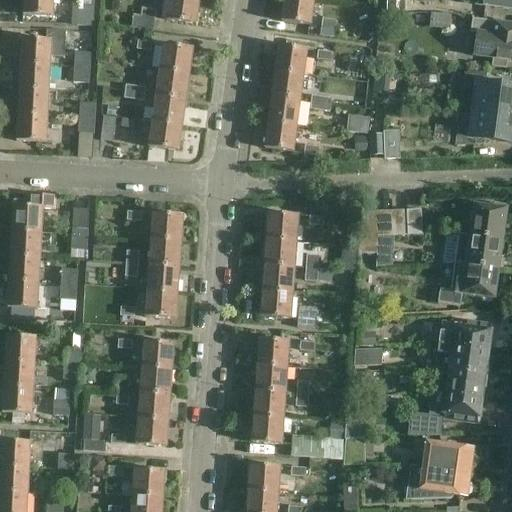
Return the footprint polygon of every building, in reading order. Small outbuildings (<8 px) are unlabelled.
[(53,19),(54,0),(23,0),(23,18),(53,19)] [(94,29),(95,0),(78,0),(76,28),(94,29)] [(197,27),(201,1),(193,0),(169,0),(167,23),(197,27)] [(311,28),(314,2),(296,0),(286,0),(283,24),(311,28)] [(386,0),(387,13),(405,13),(404,0),(386,0)] [(511,11),(511,0),(475,0),(475,7),(511,11)] [(142,11),(141,19),(134,18),(133,29),(154,32),(156,22),(157,13),(142,11)] [(323,21),(322,29),(336,31),(337,23),(323,21)] [(511,25),(472,21),(471,33),(476,34),(473,58),(511,63),(511,25)] [(65,61),(66,34),(25,32),(25,42),(22,42),(20,68),(51,69),(51,60),(65,61)] [(138,43),(137,52),(151,54),(152,45),(138,43)] [(163,47),(160,73),(190,77),(193,51),(163,47)] [(279,47),(276,73),(304,77),(308,51),(279,47)] [(318,53),(317,62),(331,64),(332,55),(318,53)] [(74,70),(90,71),(90,56),(75,55),(74,70)] [(19,93),(49,95),(51,69),(20,68),(19,93)] [(89,86),(90,71),(74,70),(73,85),(89,86)] [(186,103),(190,77),(160,73),(156,99),(186,103)] [(300,103),(304,77),(276,73),(272,99),(300,103)] [(466,74),(461,110),(475,112),(511,116),(511,88),(495,86),(494,83),(485,80),(486,74),(466,74)] [(126,88),(124,101),(144,104),(146,91),(126,88)] [(48,120),(49,95),(19,93),(18,119),(48,120)] [(312,98),(310,112),(330,114),(332,101),(312,98)] [(153,124),(182,129),(186,103),(156,99),(153,124)] [(269,125),(297,129),(300,103),(272,99),(269,125)] [(79,122),(95,123),(95,107),(80,106),(79,122)] [(117,108),(109,107),(107,116),(116,117),(117,108)] [(488,144),(488,142),(511,144),(511,116),(475,112),(472,133),(458,131),(456,147),(486,145),(488,144)] [(102,142),(114,144),(117,120),(105,118),(102,142)] [(48,120),(18,119),(16,145),(47,146),(48,120)] [(123,120),(122,128),(132,130),(133,122),(123,120)] [(94,138),(95,123),(79,122),(78,137),(94,138)] [(354,122),(352,133),(367,135),(369,124),(354,122)] [(179,154),(182,129),(153,124),(149,150),(179,154)] [(293,155),(297,129),(269,125),(265,151),(293,155)] [(384,133),(384,160),(400,160),(399,132),(384,133)] [(383,136),(369,136),(370,156),(384,156),(383,136)] [(355,139),(356,153),(364,153),(367,153),(366,138),(363,138),(355,139)] [(305,148),(304,156),(318,158),(319,150),(305,148)] [(13,209),(12,235),(42,237),(44,211),(40,211),(41,203),(28,203),(28,210),(13,209)] [(473,207),(469,237),(503,242),(507,211),(473,207)] [(87,239),(88,224),(89,212),(74,211),(72,238),(87,239)] [(378,238),(379,238),(393,238),(392,212),(376,213),(378,238)] [(408,212),(392,212),(393,238),(409,237),(408,212)] [(378,238),(376,213),(361,213),(359,239),(378,238)] [(127,215),(127,223),(141,224),(141,216),(127,215)] [(269,215),(267,242),(297,244),(299,217),(269,215)] [(153,216),(151,243),(181,245),(183,219),(153,216)] [(310,218),(309,227),(323,228),(324,219),(310,218)] [(41,262),(42,237),(12,235),(10,261),(41,262)] [(454,265),(465,266),(499,271),(503,242),(469,237),(458,235),(454,265)] [(72,253),(78,253),(87,254),(87,239),(72,238),(72,253)] [(378,238),(359,239),(358,255),(377,257),(379,238),(378,238)] [(295,270),(297,244),(267,242),(265,268),(295,270)] [(179,271),(181,245),(151,243),(149,269),(179,271)] [(358,257),(358,248),(344,247),(343,256),(358,257)] [(126,268),(138,269),(139,256),(127,255),(126,268)] [(306,271),(319,272),(320,258),(307,257),(306,271)] [(10,261),(9,286),(39,288),(41,262),(10,261)] [(454,265),(450,295),(440,293),(438,308),(460,311),(462,297),(495,302),(499,271),(465,266),(454,265)] [(138,269),(126,268),(125,281),(137,282),(138,269)] [(263,293),(293,296),(295,270),(265,268),(263,293)] [(147,295),(177,297),(179,271),(149,269),(147,295)] [(318,284),(319,272),(306,271),(305,283),(318,284)] [(61,288),(76,289),(77,274),(62,273),(61,288)] [(38,313),(39,288),(9,286),(8,312),(11,312),(11,320),(34,322),(34,313),(38,313)] [(60,312),(75,312),(76,289),(61,288),(60,312)] [(291,322),(293,296),(263,293),(261,320),(291,322)] [(176,323),(177,297),(147,295),(146,321),(176,323)] [(120,321),(120,320),(134,321),(135,312),(120,311),(120,312),(112,312),(112,321),(120,321)] [(303,313),(302,330),(316,331),(317,314),(303,313)] [(455,337),(453,349),(488,353),(491,328),(451,322),(451,324),(442,323),(440,335),(455,337)] [(371,347),(372,335),(361,334),(360,346),(371,347)] [(6,339),(5,365),(35,367),(37,341),(6,339)] [(260,341),(258,367),(288,369),(289,343),(260,341)] [(118,343),(118,352),(132,353),(132,344),(118,343)] [(300,343),(300,352),(314,353),(315,344),(300,343)] [(144,344),(142,370),(172,373),(174,346),(144,344)] [(486,364),(488,353),(453,349),(438,347),(437,357),(452,359),(450,373),(487,377),(489,364),(486,364)] [(381,351),(355,352),(354,368),(382,367),(381,351)] [(64,368),(79,369),(80,353),(65,352),(64,368)] [(34,392),(35,367),(5,365),(3,391),(34,392)] [(286,396),(288,369),(258,367),(256,393),(286,396)] [(79,384),(79,369),(64,368),(64,383),(79,384)] [(82,382),(95,382),(96,370),(83,369),(82,382)] [(171,399),(172,373),(142,370),(140,397),(171,399)] [(481,401),(483,389),(485,389),(487,377),(450,373),(448,387),(433,385),(432,395),(447,397),(481,401)] [(368,396),(366,377),(350,378),(352,397),(368,396)] [(297,396),(309,397),(310,384),(298,383),(297,396)] [(117,395),(129,396),(130,384),(118,384),(117,395)] [(33,417),(34,392),(3,391),(2,416),(12,416),(12,424),(25,425),(25,417),(33,417)] [(254,419),(284,421),(286,396),(256,393),(254,419)] [(129,396),(117,395),(116,409),(128,410),(129,396)] [(309,397),(297,396),(296,408),(308,409),(309,397)] [(138,423),(169,425),(171,399),(140,397),(138,423)] [(431,405),(429,417),(411,415),(408,438),(442,436),(444,420),(478,424),(481,401),(447,397),(445,407),(431,405)] [(53,419),(68,419),(69,404),(54,403),(53,419)] [(282,447),(284,421),(254,419),(252,445),(282,447)] [(167,450),(169,425),(138,423),(137,449),(167,450)] [(346,427),(345,440),(369,439),(370,425),(346,427)] [(84,431),(83,439),(98,440),(98,432),(84,431)] [(343,462),(345,441),(292,437),(291,458),(343,462)] [(112,439),(111,447),(125,448),(126,440),(112,439)] [(1,443),(0,458),(0,469),(30,471),(31,445),(1,443)] [(422,461),(421,468),(471,475),(472,464),(476,462),(477,455),(474,451),(474,450),(432,445),(425,444),(422,461)] [(104,446),(82,445),(81,455),(104,456),(104,446)] [(73,474),(74,457),(59,457),(58,473),(73,474)] [(251,466),(249,492),(279,494),(281,468),(251,466)] [(471,475),(421,468),(416,502),(452,501),(452,497),(467,499),(468,497),(472,495),(473,487),(470,483),(471,475)] [(0,494),(29,496),(30,471),(0,469),(0,494)] [(292,469),(291,478),(305,479),(306,470),(292,469)] [(109,471),(108,480),(123,481),(123,472),(109,471)] [(135,472),(133,499),(163,501),(165,475),(135,472)] [(72,488),(73,474),(58,473),(57,487),(72,488)] [(357,510),(358,488),(344,487),(342,509),(357,510)] [(277,511),(279,494),(249,492),(247,511),(277,511)] [(27,511),(29,496),(0,494),(0,511),(27,511)] [(162,511),(163,501),(133,499),(131,511),(162,511)]
